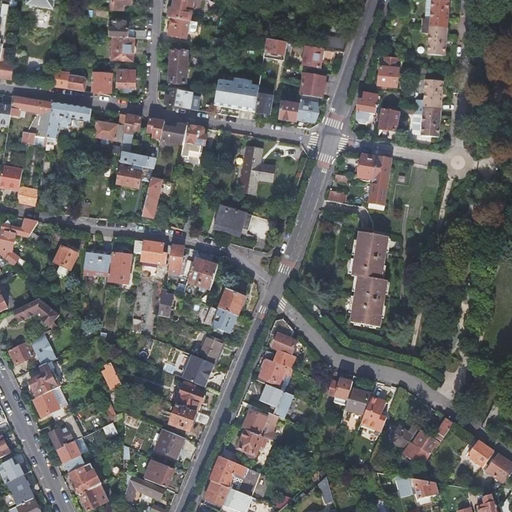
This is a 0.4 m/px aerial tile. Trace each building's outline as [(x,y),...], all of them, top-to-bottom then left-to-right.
[(27,0),(27,7),(53,11),(55,0),(27,0)] [(130,7),(130,0),(111,0),(111,12),(122,12),(122,6),(130,7)] [(189,22),(190,22),(191,13),(185,11),(187,1),(180,0),(175,0),(173,9),(170,9),(168,18),(171,19),(189,22)] [(424,20),(422,35),(429,36),(428,56),(446,57),(450,2),(432,0),(430,21),(424,20)] [(4,4),(1,20),(7,21),(10,5),(4,4)] [(108,10),(96,9),(96,18),(107,19),(108,10)] [(189,22),(171,19),(168,36),(185,39),(189,22)] [(109,29),(109,38),(114,38),(134,39),(146,40),(147,32),(128,32),(128,29),(126,29),(126,23),(110,22),(110,29),(109,29)] [(304,45),(333,50),(334,38),(334,37),(305,32),(303,45),(304,45)] [(133,62),(134,39),(114,38),(113,62),(133,62)] [(287,42),(268,39),(266,51),(264,60),(272,61),(272,60),(284,62),(285,54),(287,42)] [(208,40),(208,47),(222,48),(223,41),(208,40)] [(333,50),(304,45),(301,62),(321,66),(322,63),(333,65),(333,50)] [(171,61),(171,68),(188,69),(188,51),(171,51),(171,54),(170,54),(169,60),(171,61)] [(381,69),(379,87),(378,92),(384,92),(387,92),(387,88),(397,89),(399,71),(399,70),(399,61),(382,59),(381,69)] [(0,79),(10,82),(13,67),(0,64),(0,79)] [(130,72),(117,72),(117,89),(123,89),(123,94),(131,94),(131,90),(134,90),(134,74),(144,75),(144,68),(131,68),(130,72)] [(188,69),(171,68),(171,75),(169,76),(169,80),(170,81),(170,84),(187,84),(188,69)] [(52,88),(85,93),(86,83),(85,80),(69,77),(69,76),(55,74),(52,88)] [(302,74),(299,95),(301,96),(310,98),(321,99),(322,94),(325,95),(327,82),(324,82),(325,78),(302,74)] [(112,76),(92,75),(91,94),(97,95),(100,93),(111,94),(112,76)] [(219,82),(218,91),(215,106),(255,112),(259,88),(251,87),(251,84),(234,81),(233,84),(219,82)] [(420,82),(418,103),(424,104),(426,83),(420,82)] [(424,104),(418,103),(417,119),(424,119),(422,139),(440,140),(444,84),(426,83),(424,104)] [(163,103),(167,106),(199,112),(201,98),(194,96),(194,94),(173,91),(173,94),(169,93),(169,96),(164,99),(163,103)] [(270,117),(273,97),(267,96),(260,95),(257,112),(266,114),(266,116),(270,117)] [(360,98),(356,121),(359,124),(365,125),(369,123),(370,115),(376,116),(379,97),(365,95),(365,98),(360,98)] [(300,105),(298,120),(315,123),(318,104),(319,99),(310,98),(301,96),(300,105)] [(40,103),(14,99),(13,108),(11,117),(20,118),(20,113),(38,116),(40,103)] [(280,120),(297,123),(298,120),(300,105),(283,102),(280,120)] [(0,103),(0,123),(10,125),(11,117),(13,108),(5,107),(5,104),(0,103)] [(53,105),(40,103),(38,116),(42,117),(37,147),(46,148),(53,105)] [(90,111),(53,105),(46,148),(45,151),(53,152),(53,148),(55,146),(59,126),(62,127),(61,130),(67,130),(68,128),(76,129),(77,122),(88,124),(90,111)] [(397,132),(400,113),(383,111),(380,129),(397,132)] [(127,117),(121,116),(119,127),(97,123),(94,139),(101,141),(101,145),(109,146),(110,142),(116,143),(118,133),(125,134),(127,117)] [(123,142),(120,165),(121,165),(154,170),(158,150),(131,146),(134,133),(139,133),(142,120),(127,117),(125,134),(123,142)] [(164,123),(150,121),(148,133),(149,134),(153,135),(153,140),(160,141),(163,128),(164,123)] [(163,128),(160,141),(160,143),(182,147),(187,127),(169,124),(168,129),(163,128)] [(187,127),(182,147),(179,159),(188,161),(189,155),(200,157),(202,147),(206,148),(207,137),(204,137),(205,130),(187,127)] [(35,136),(28,135),(27,145),(34,146),(35,136)] [(248,149),(246,156),(262,159),(264,152),(248,149)] [(262,159),(246,156),(240,194),(256,197),(258,182),(273,184),(276,169),(261,166),(262,159)] [(371,180),(374,180),(378,159),(364,156),(360,178),(364,179),(363,181),(370,183),(371,180)] [(374,180),(369,209),(384,211),(393,161),(378,159),(374,180)] [(154,170),(121,165),(118,186),(139,190),(140,184),(142,174),(153,176),(154,170)] [(2,172),(0,185),(0,188),(18,191),(19,186),(21,175),(2,172)] [(142,174),(140,184),(150,186),(152,179),(153,176),(142,174)] [(403,174),(401,185),(408,186),(410,175),(403,174)] [(349,178),(335,176),(333,183),(348,185),(349,178)] [(150,186),(143,218),(154,221),(163,182),(152,179),(150,186)] [(16,203),(35,207),(39,189),(19,186),(18,191),(16,203)] [(62,191),(60,204),(68,206),(70,193),(62,191)] [(328,202),(342,205),(344,195),(329,193),(328,202)] [(221,208),(214,233),(240,240),(243,230),(249,231),(253,217),(221,208)] [(183,232),(192,234),(196,219),(187,217),(183,232)] [(22,228),(2,224),(0,233),(0,255),(14,267),(20,259),(12,253),(16,235),(34,239),(35,234),(39,224),(25,220),(22,228)] [(347,274),(350,275),(350,277),(354,277),(351,293),(355,294),(354,298),(351,297),(348,312),(351,313),(350,323),(353,323),(353,326),(360,327),(360,324),(369,325),(368,329),(375,329),(376,326),(379,327),(381,318),(383,319),(385,306),(383,306),(384,295),(387,295),(389,283),(386,283),(386,281),(383,280),(385,267),(383,266),(385,253),(387,254),(390,240),(387,239),(388,238),(357,233),(356,242),(353,241),(350,256),(353,257),(353,260),(350,260),(347,274)] [(35,234),(34,239),(31,246),(39,250),(44,237),(35,234)] [(50,236),(49,238),(49,239),(49,241),(49,242),(50,243),(52,244),(53,244),(55,244),(56,243),(57,242),(58,240),(58,239),(57,237),(56,236),(55,235),(54,235),(52,235),(51,235),(50,236)] [(144,243),(136,242),(134,255),(142,257),(144,243)] [(144,243),(142,257),(141,263),(159,266),(161,266),(161,264),(166,265),(168,255),(162,254),(163,246),(144,243)] [(62,247),(54,263),(61,266),(57,273),(66,277),(69,270),(70,271),(78,255),(77,255),(79,251),(68,246),(67,249),(62,247)] [(184,249),(173,247),(170,269),(169,269),(168,274),(170,274),(169,277),(179,279),(179,276),(180,276),(182,265),(184,265),(185,258),(183,258),(184,249)] [(86,251),(83,274),(109,278),(112,258),(113,255),(86,251)] [(129,285),(133,257),(115,255),(115,258),(112,258),(109,278),(109,281),(111,281),(111,283),(129,285)] [(195,260),(194,263),(189,280),(188,284),(199,287),(206,263),(195,260)] [(183,278),(189,280),(194,263),(187,262),(183,278)] [(206,263),(199,287),(212,291),(219,267),(206,263)] [(149,279),(158,281),(159,273),(151,271),(149,279)] [(227,290),(219,311),(237,318),(246,298),(227,290)] [(162,293),(159,315),(169,319),(173,297),(166,296),(167,293),(162,293)] [(59,315),(39,299),(12,312),(18,323),(36,314),(41,318),(40,320),(49,328),(53,330),(59,327),(53,323),(59,315)] [(234,328),(245,333),(249,323),(237,318),(219,311),(211,308),(204,324),(230,335),(234,328)] [(132,320),(130,332),(144,338),(146,323),(132,320)] [(276,323),(271,335),(278,339),(274,349),(280,351),(277,357),(266,352),(264,358),(267,360),(291,370),(296,358),(292,356),(298,343),(291,341),(295,334),(284,322),(276,323)] [(26,342),(7,352),(13,367),(33,357),(38,367),(39,367),(52,360),(54,359),(42,335),(26,342)] [(198,359),(215,366),(224,343),(207,336),(198,359)] [(121,383),(120,357),(105,364),(107,367),(103,369),(112,388),(121,383)] [(192,357),(182,380),(205,389),(215,366),(198,359),(192,357)] [(55,367),(52,360),(39,367),(43,374),(31,380),(28,382),(32,390),(29,391),(33,400),(59,387),(62,386),(54,370),(55,367)] [(258,382),(266,385),(284,392),(293,371),(291,370),(267,360),(266,363),(264,363),(262,368),(263,369),(258,382)] [(352,383),(341,380),(340,384),(336,398),(347,401),(351,388),(352,383)] [(186,383),(178,405),(200,413),(203,406),(199,405),(201,402),(202,402),(205,394),(196,391),(197,387),(186,383)] [(330,396),(336,398),(340,384),(334,383),(330,396)] [(279,417),(285,419),(294,396),(284,392),(266,385),(259,402),(276,409),(274,415),(279,417)] [(59,387),(33,400),(41,418),(50,414),(54,423),(62,419),(67,416),(63,407),(68,404),(59,387)] [(351,388),(347,401),(345,411),(364,416),(372,398),(375,390),(364,387),(362,392),(351,388)] [(116,415),(104,392),(98,395),(100,400),(110,418),(116,415)] [(248,395),(245,403),(252,406),(255,397),(248,395)] [(364,416),(361,425),(380,433),(385,420),(379,418),(385,404),(372,398),(364,416)] [(200,413),(178,405),(171,423),(191,431),(195,421),(207,425),(210,417),(200,413)] [(251,411),(243,430),(245,431),(267,440),(272,442),(276,434),(274,430),(279,417),(274,415),(270,413),(268,418),(251,411)] [(122,412),(116,415),(110,418),(112,423),(123,418),(123,413),(122,412)] [(49,434),(57,450),(81,438),(82,437),(71,414),(67,416),(62,419),(65,426),(59,429),(49,434)] [(446,419),(436,433),(438,434),(435,439),(441,443),(454,424),(446,419)] [(118,435),(112,423),(102,427),(108,440),(118,435)] [(413,437),(418,430),(412,426),(407,433),(399,427),(390,440),(403,448),(411,436),(413,437)] [(187,440),(164,430),(155,450),(179,460),(187,440)] [(264,448),(267,440),(245,431),(238,449),(247,452),(246,456),(254,459),(255,456),(260,446),(264,448)] [(409,443),(401,455),(422,469),(436,449),(440,444),(421,432),(412,445),(409,443)] [(0,458),(10,454),(1,436),(0,436),(0,458)] [(81,438),(57,450),(69,473),(85,465),(82,457),(89,454),(81,438)] [(495,452),(479,442),(468,458),(483,469),(495,452)] [(310,448),(308,456),(314,459),(316,450),(310,448)] [(237,455),(234,463),(250,470),(253,462),(237,455)] [(511,470),(511,464),(499,455),(495,461),(493,460),(489,465),(491,466),(487,472),(497,479),(496,481),(496,489),(498,491),(511,470)] [(220,457),(210,482),(212,482),(230,490),(249,498),(259,474),(250,470),(234,463),(220,457)] [(23,476),(25,475),(20,465),(16,467),(12,460),(0,465),(0,472),(5,484),(6,484),(23,476)] [(151,460),(144,479),(166,488),(173,469),(151,460)] [(91,463),(85,465),(69,473),(72,480),(80,496),(101,486),(102,486),(94,470),(91,463)] [(164,489),(124,473),(124,475),(125,503),(131,505),(134,491),(159,501),(164,489)] [(6,484),(17,507),(34,499),(23,476),(6,484)] [(333,502),(327,479),(321,484),(326,504),(333,502)] [(437,483),(410,479),(416,501),(440,494),(437,483)] [(212,482),(205,498),(223,506),(230,490),(212,482)] [(101,486),(80,496),(81,500),(79,501),(82,508),(85,506),(87,511),(89,511),(109,503),(101,486)] [(249,498),(230,490),(223,506),(237,511),(246,511),(252,499),(249,498)] [(485,505),(478,508),(479,511),(498,511),(496,502),(495,503),(492,495),(483,498),(485,505)] [(39,511),(34,499),(17,507),(8,511),(39,511)] [(510,511),(508,500),(501,508),(502,511),(510,511)]
